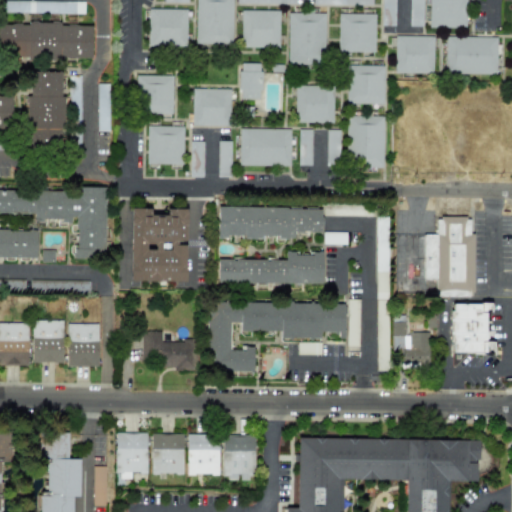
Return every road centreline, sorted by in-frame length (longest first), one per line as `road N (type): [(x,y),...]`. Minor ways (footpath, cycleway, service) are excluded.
road 1 (residential): [(0,399),(511,406)]
road 2 (residential): [(133,0),(124,184),(389,189)]
road 3 (residential): [(389,189),(511,191)]
